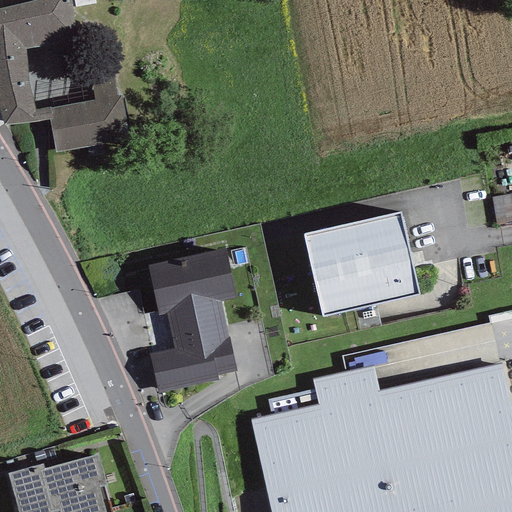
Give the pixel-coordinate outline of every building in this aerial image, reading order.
[(70,0),(57,0),(0,12),(0,60),(26,59),(25,52),(77,45),(70,0)] [(26,59),(0,60),(0,114),(4,127),(34,125),(50,122),(48,111),(35,113),(26,59)] [(93,102),(48,111),(50,122),(55,154),(130,144),(122,97),(116,99),(111,61),(87,65),(93,102)] [(400,216),(305,238),(321,308),(416,287),(400,216)] [(225,242),(147,259),(158,310),(166,308),(174,345),(150,350),(159,389),(219,376),(218,371),(236,367),(221,295),(236,292),(225,242)] [(316,396),(251,410),(274,511),(511,511),(511,381),(507,360),(379,388),(373,364),(312,378),(316,396)] [(99,456),(43,471),(42,466),(8,475),(18,511),(105,511),(99,490),(108,488),(99,456)]
